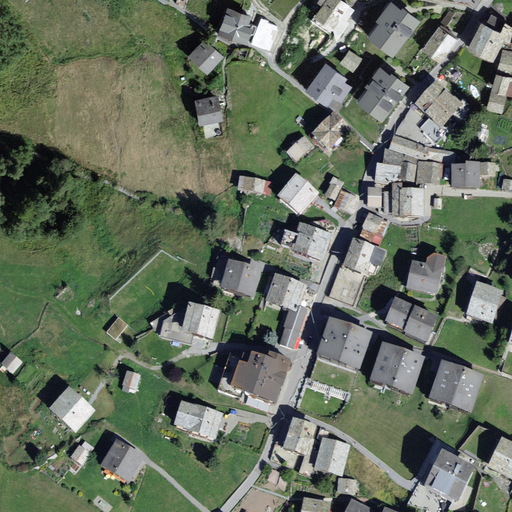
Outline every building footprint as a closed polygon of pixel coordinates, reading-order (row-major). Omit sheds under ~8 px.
[(344,5),(334,0),(320,0),(312,16),(331,27),(344,5)] [(472,0),(438,0),(461,16),(472,0)] [(416,22),(396,5),(370,37),(391,54),(416,22)] [(247,18),(224,11),(215,38),(238,45),(247,18)] [(486,57),(499,36),(482,25),(469,46),(486,57)] [(450,41),(435,30),(421,48),(436,60),(450,41)] [(218,59),(202,43),(187,58),(203,74),(218,59)] [(357,59),(346,52),(339,63),(349,70),(357,59)] [(511,58),(500,56),(497,74),(511,76),(511,58)] [(331,61),(311,88),(334,106),(354,79),(331,61)] [(380,119),(404,86),(379,68),(355,102),(380,119)] [(504,94),(509,79),(495,74),(490,89),(504,94)] [(462,110),(438,89),(418,110),(442,132),(462,110)] [(212,101),(194,101),(195,136),(213,135),(212,101)] [(334,119),(313,140),(327,154),(348,133),(334,119)] [(302,141),(287,155),(294,163),(309,149),(302,141)] [(424,149),(391,141),(388,154),(421,162),(424,149)] [(450,154),(426,152),(426,161),(449,163),(450,154)] [(393,183),(398,159),(383,156),(379,180),(393,183)] [(438,168),(417,165),(414,183),(435,186),(438,168)] [(410,183),(412,169),(402,168),(401,182),(410,183)] [(476,170),(452,171),(452,191),(476,191),(476,170)] [(291,178),(273,199),(292,215),(310,194),(291,178)] [(267,182),(239,179),(237,192),(266,195),(267,182)] [(324,196),(332,200),(339,187),(331,183),(324,196)] [(382,212),(382,190),(369,191),(369,212),(382,212)] [(353,199),(340,193),(334,206),(347,212),(353,199)] [(424,193),(400,193),(400,220),(424,220),(424,193)] [(442,200),(434,199),(434,210),(442,210),(442,200)] [(370,216),(360,241),(377,248),(388,223),(370,216)] [(326,237),(298,228),(290,252),(318,261),(326,237)] [(374,254),(354,247),(345,271),(365,278),(374,254)] [(253,275),(223,263),(213,288),(244,300),(253,275)] [(440,267),(410,264),(407,289),(437,293),(440,267)] [(364,280),(341,271),(331,297),(354,306),(364,280)] [(304,284),(278,275),(271,299),(297,308),(304,284)] [(500,296),(476,287),(465,314),(490,323),(500,296)] [(436,322),(397,306),(388,328),(427,344),(436,322)] [(204,338),(211,313),(187,308),(181,332),(204,338)] [(296,345),(307,311),(297,308),(286,341),(296,345)] [(118,315),(107,330),(116,337),(128,322),(118,315)] [(354,366),(364,336),(325,323),(315,353),(354,366)] [(407,393),(417,360),(377,348),(367,381),(407,393)] [(9,350),(1,363),(15,371),(23,358),(9,350)] [(278,370),(245,358),(230,397),(251,405),(263,409),(278,370)] [(466,411),(477,378),(439,366),(428,399),(466,411)] [(137,378),(123,373),(118,387),(131,392),(137,378)] [(89,412),(66,391),(47,413),(70,433),(89,412)] [(217,419),(179,407),(172,427),(210,439),(217,419)] [(299,460),(308,428),(287,422),(278,454),(299,460)] [(138,460),(112,440),(96,462),(122,481),(138,460)] [(511,473),(511,446),(497,440),(486,468),(510,478),(511,473)] [(83,463),(92,451),(79,442),(71,455),(83,463)] [(345,448),(322,442),(314,470),(338,476),(345,448)] [(469,470),(435,453),(418,488),(451,505),(469,470)] [(353,483),(337,482),(337,493),(353,494),(353,483)] [(326,511),(328,505),(304,502),(302,511),(326,511)]
